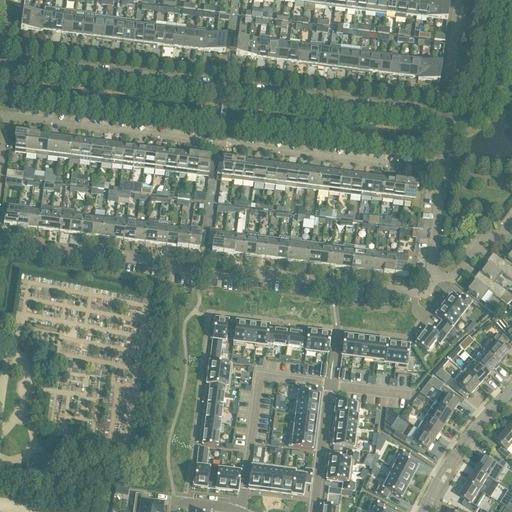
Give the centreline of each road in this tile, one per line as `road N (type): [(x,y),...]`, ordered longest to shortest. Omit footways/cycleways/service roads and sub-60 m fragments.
road 1 (unclassified): [(0,62),(449,118)]
road 2 (residential): [(0,240),(411,294),(422,292),(428,274)]
road 3 (residential): [(442,171),(3,116)]
road 4 (unclassified): [(449,118),(476,113),(494,92),(505,0)]
road 5 (tertiary): [(505,392),(441,471),(424,511)]
road 6 (residential): [(328,385),(311,511)]
